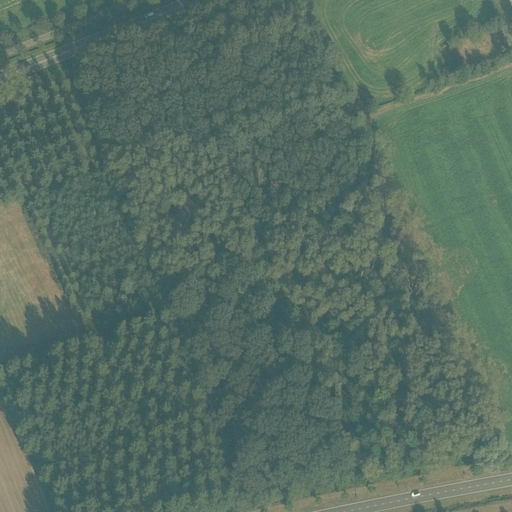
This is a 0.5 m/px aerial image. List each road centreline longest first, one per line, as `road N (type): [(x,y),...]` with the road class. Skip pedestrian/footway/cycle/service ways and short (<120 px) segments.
road 1 (tertiary): [(0,78),(198,0)]
road 2 (primary): [(511,480),(348,511)]
